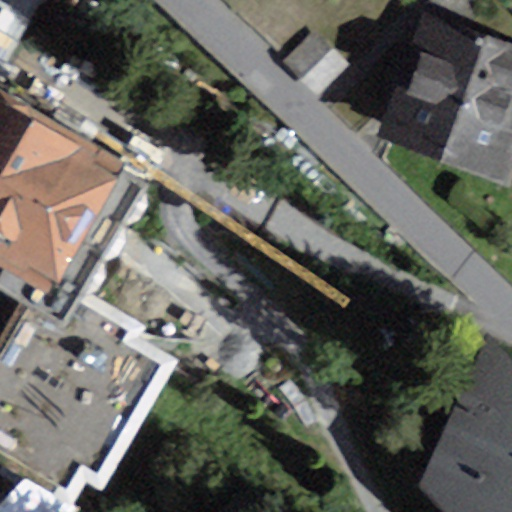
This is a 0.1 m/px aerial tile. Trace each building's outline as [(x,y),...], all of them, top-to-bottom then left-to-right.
[(477,0),(428,0),(407,23),(420,36),(437,41),(432,58),(414,52),(386,126),(506,170),(511,151),(511,47),(466,30),(485,7),(477,0)] [(291,61),(316,85),(338,63),(314,38),(291,61)] [(0,284),(19,296),(30,302),(64,320),(78,298),(145,184),(110,163),(114,157),(0,90),(0,284)] [(78,298),(64,320),(30,302),(0,352),(0,427),(17,437),(8,453),(66,488),(96,438),(112,447),(162,362),(123,339),(129,328),(78,298)] [(511,511),(511,379),(483,366),(434,475),(475,494),(468,510),(472,511),(511,511)]
